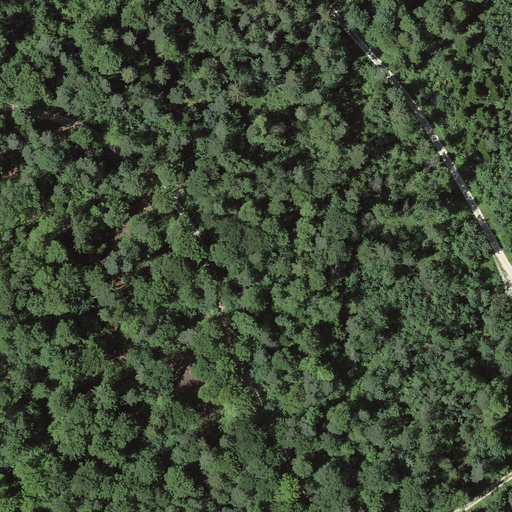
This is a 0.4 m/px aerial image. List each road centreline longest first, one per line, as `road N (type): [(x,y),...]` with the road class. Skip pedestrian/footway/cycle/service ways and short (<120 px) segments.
road 1 (track): [(0,98),(57,113),(164,183),(209,250),(260,398),(326,511)]
road 2 (track): [(511,273),(405,103),(323,0)]
